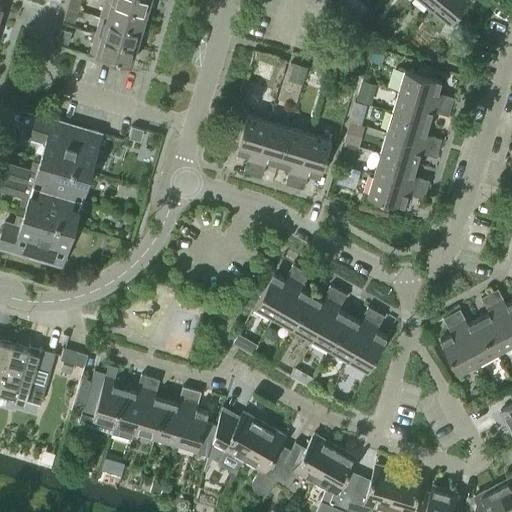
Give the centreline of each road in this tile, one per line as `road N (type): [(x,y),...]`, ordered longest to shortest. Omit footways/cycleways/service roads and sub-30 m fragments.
road 1 (residential): [(70,298),(81,342),(208,378),(227,364),(375,436)]
road 2 (residential): [(511,43),(452,244),(402,272)]
road 3 (residential): [(375,436),(467,468),(481,459),(406,330)]
road 4 (residential): [(402,272),(387,272),(182,175)]
road 5 (residential): [(232,0),(182,175)]
road 6 (residential): [(182,175),(148,250),(125,276),(70,298)]
